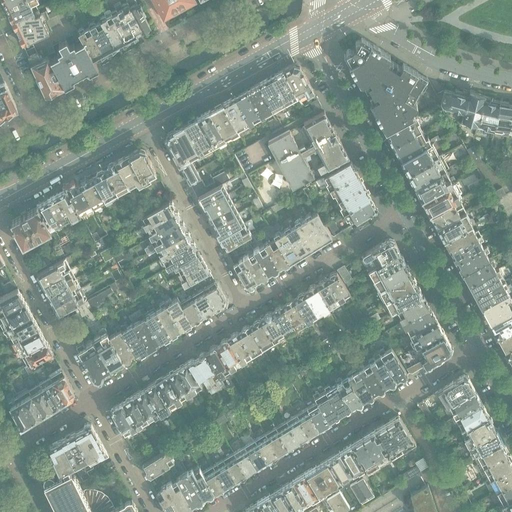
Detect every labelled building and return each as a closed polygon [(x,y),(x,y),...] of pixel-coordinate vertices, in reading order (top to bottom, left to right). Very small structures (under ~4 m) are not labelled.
[(38,8),(35,3),(40,1),(39,0),(22,0),(8,7),(10,11),(9,11),(9,13),(8,13),(12,20),(27,14),(38,8)] [(150,26),(145,16),(146,16),(143,11),(142,11),(140,8),(142,7),(140,3),(138,5),(135,0),(126,0),(127,2),(121,5),(120,3),(115,6),(118,10),(111,13),(126,41),(130,39),(131,39),(133,40),(137,38),(137,35),(138,35),(137,33),(138,33),(138,32),(140,31),(140,32),(141,31),(142,31),(144,32),(149,29),(150,27),(149,26),(150,26)] [(194,0),(154,0),(164,17),(171,13),(174,14),(175,14),(180,11),(181,8),(185,5),(188,6),(194,3),(195,0),(194,0)] [(77,19),(69,5),(65,7),(73,22),(77,19)] [(44,21),(49,18),(48,14),(46,10),(40,13),(38,8),(27,14),(12,20),(15,27),(15,28),(16,28),(16,29),(17,29),(19,35),(19,36),(21,40),(23,44),(38,37),(49,32),(44,21)] [(126,41),(111,13),(106,16),(105,13),(98,17),(100,20),(115,47),(119,45),(120,45),(122,46),(126,44),(126,41)] [(115,47),(100,20),(95,22),(93,20),(87,23),(89,26),(104,53),(108,51),(109,51),(111,52),(115,50),(115,48),(115,47)] [(104,53),(89,26),(83,29),(82,26),(77,29),(84,41),(93,59),(97,57),(98,57),(100,58),(104,56),(104,54),(104,53)] [(412,81),(418,72),(403,63),(401,66),(388,58),(390,55),(362,38),(361,38),(360,40),(358,39),(357,40),(356,41),(355,42),(355,44),(356,45),(357,45),(355,48),(354,49),(352,50),(351,49),(349,48),(348,48),(346,49),(346,51),(346,52),(346,53),(344,54),(344,55),(360,84),(363,82),(363,83),(366,82),(368,86),(366,87),(365,89),(365,91),(365,93),(366,95),(368,96),(370,96),(373,100),(370,101),(370,102),(375,112),(402,97),(412,81)] [(98,68),(93,59),(84,41),(75,46),(74,44),(70,46),(66,39),(58,44),(64,54),(60,56),(61,58),(52,62),(64,86),(65,86),(76,81),(74,78),(75,78),(77,76),(77,77),(84,73),(86,71),(87,71),(88,74),(98,68)] [(64,86),(52,62),(48,55),(40,59),(36,51),(34,52),(28,55),(32,63),(46,95),(48,94),(50,94),(54,92),(55,91),(64,86)] [(315,95),(299,65),(298,64),(296,63),(294,64),(294,63),(283,70),(299,100),(306,96),(308,101),(317,97),(316,95),(315,95)] [(299,100),(283,70),(270,76),(271,77),(285,103),(295,98),(297,102),(299,100)] [(381,122),(405,108),(406,110),(409,109),(408,107),(411,105),(415,108),(417,105),(417,104),(417,103),(416,102),(413,100),(421,88),(424,89),(429,81),(426,80),(427,79),(426,77),(418,72),(412,81),(402,97),(375,112),(381,122)] [(281,105),(285,103),(271,77),(259,83),(273,110),(275,114),(283,109),(281,105)] [(17,108),(5,82),(0,83),(0,107),(4,117),(5,116),(7,117),(11,116),(11,115),(12,113),(15,111),(17,108)] [(273,110),(259,83),(246,90),(247,90),(261,116),(273,110)] [(463,112),(467,95),(462,94),(463,92),(455,90),(454,92),(444,89),(444,90),(436,94),(440,102),(443,108),(446,113),(452,109),(463,112)] [(261,116),(247,90),(235,96),(249,123),(261,116)] [(477,127),(483,99),(484,95),(475,92),(470,91),(468,95),(467,95),(463,112),(461,121),(461,123),(467,125),(466,127),(476,129),(477,127)] [(249,123),(235,96),(223,103),(237,129),(249,123)] [(321,106),(317,98),(310,102),(314,110),(321,106)] [(494,132),(499,101),(490,99),(489,101),(483,99),(477,127),(483,129),(494,132)] [(509,130),(511,113),(511,105),(509,105),(509,104),(508,104),(509,102),(499,100),(499,101),(494,132),(502,133),(500,141),(507,143),(508,138),(509,139),(510,134),(509,133),(509,130)] [(237,129),(223,103),(210,110),(225,138),(229,136),(230,138),(238,134),(236,130),(237,129)] [(386,132),(387,131),(416,115),(413,111),(415,108),(411,105),(408,107),(409,109),(406,110),(405,108),(381,122),(386,132)] [(448,116),(446,113),(443,108),(439,111),(437,116),(440,121),(448,116)] [(225,138),(210,110),(196,117),(196,118),(213,148),(225,141),(223,139),(225,138)] [(421,131),(417,123),(419,122),(417,117),(421,115),(425,113),(424,110),(416,115),(387,131),(389,136),(388,136),(393,146),(421,131)] [(341,143),(332,125),(331,125),(328,119),(328,118),(324,111),(310,119),(304,122),(305,125),(302,126),(302,129),(310,145),(306,147),(304,144),(299,147),(289,130),(268,142),(269,144),(293,187),(306,180),(306,181),(309,179),(309,178),(314,175),(305,159),(311,156),(309,152),(314,149),(315,151),(316,150),(322,163),(323,163),(317,166),(321,172),(348,157),(349,157),(349,156),(348,155),(345,150),(345,149),(344,148),(344,149),(341,143)] [(206,151),(213,148),(196,118),(183,125),(183,124),(198,152),(205,148),(206,151)] [(198,152),(183,124),(174,129),(174,130),(167,133),(165,138),(166,138),(166,139),(179,164),(179,163),(190,158),(190,159),(199,154),(198,152)] [(402,159),(432,142),(439,139),(437,135),(429,140),(428,138),(426,140),(421,131),(393,146),(398,155),(399,154),(402,159)] [(408,173),(439,155),(432,142),(402,159),(402,160),(404,164),(403,164),(404,165),(408,172),(407,172),(408,173)] [(477,152),(473,146),(466,149),(470,156),(477,152)] [(154,168),(145,151),(145,150),(139,148),(139,149),(129,154),(145,184),(150,182),(148,177),(156,172),(154,168)] [(481,160),(477,152),(470,156),(475,164),(481,160)] [(415,185),(446,168),(441,158),(445,155),(444,153),(439,155),(408,173),(408,174),(408,173),(412,181),(413,181),(415,185)] [(145,184),(129,154),(115,162),(130,188),(138,184),(140,187),(145,184)] [(205,186),(196,170),(190,159),(190,158),(179,163),(180,164),(185,174),(190,183),(197,196),(197,197),(211,189),(211,190),(212,189),(223,183),(230,179),(229,178),(225,170),(212,177),(214,181),(205,186)] [(325,182),(329,189),(357,173),(350,160),(324,175),(327,181),(325,182)] [(130,188),(115,162),(107,166),(109,168),(105,170),(118,195),(125,209),(128,207),(122,195),(121,196),(120,194),(130,188)] [(422,200),(423,200),(453,183),(452,182),(455,180),(453,176),(450,178),(445,170),(447,169),(446,168),(415,185),(415,186),(420,194),(419,194),(422,200)] [(118,195),(105,170),(102,169),(97,171),(97,174),(92,177),(105,202),(118,195)] [(338,200),(364,184),(357,172),(357,173),(329,189),(332,195),(334,194),(338,200)] [(105,202),(92,177),(88,179),(85,178),(80,181),(80,184),(93,208),(105,202)] [(475,190),(483,185),(480,181),(473,185),(475,190)] [(204,206),(228,193),(223,183),(212,189),(211,190),(199,196),(204,206)] [(430,214),(461,198),(453,183),(423,200),(427,208),(430,214)] [(93,208),(80,184),(76,186),(75,184),(66,188),(67,189),(81,215),(93,208)] [(342,214),(370,197),(371,197),(364,184),(338,200),(341,207),(339,208),(342,214)] [(152,198),(150,193),(146,187),(144,188),(147,194),(149,199),(152,198)] [(506,194),(505,194),(502,188),(490,194),(494,201),(506,194)] [(75,217),(77,215),(79,214),(80,215),(81,215),(67,189),(57,194),(56,194),(69,219),(74,216),(75,217)] [(465,211),(462,204),(463,204),(461,201),(460,201),(465,198),(468,200),(473,197),(471,192),(461,198),(430,214),(430,215),(431,214),(433,217),(432,217),(433,218),(437,227),(465,211)] [(210,216),(233,203),(228,193),(204,206),(210,216)] [(70,220),(56,194),(47,199),(60,224),(64,221),(65,222),(70,220)] [(374,211),(374,210),(375,206),(370,197),(342,214),(346,220),(349,219),(352,225),(357,222),(374,211)] [(60,224),(47,199),(36,205),(37,207),(49,229),(54,227),(55,228),(60,225),(60,224)] [(145,228),(175,211),(173,208),(174,206),(174,205),(172,201),(169,201),(143,215),(145,220),(142,222),(143,225),(141,226),(142,229),(145,227),(145,228)] [(215,226),(239,213),(233,203),(210,216),(215,226)] [(332,235),(316,211),(311,214),(310,213),(307,215),(306,212),(302,206),(300,208),(305,216),(321,242),(325,239),(327,240),(331,238),(332,235)] [(49,229),(37,207),(23,214),(38,238),(51,231),(49,229)] [(150,237),(180,221),(178,218),(179,216),(180,215),(177,211),(175,211),(145,228),(150,237)] [(472,225),(475,223),(473,218),(469,218),(465,211),(437,227),(444,239),(472,225)] [(244,223),(239,213),(215,226),(221,236),(244,223)] [(38,238),(23,214),(11,221),(13,225),(12,225),(13,227),(23,246),(38,238)] [(321,242),(305,216),(304,216),(305,218),(299,222),(298,220),(293,222),(294,224),(309,249),(310,248),(314,246),(316,246),(316,247),(320,244),(321,242)] [(338,229),(333,219),(326,223),(332,231),(333,232),(338,229)] [(156,248),(186,231),(184,228),(185,226),(183,221),(182,221),(180,221),(150,237),(156,248)] [(240,240),(245,237),(251,234),(248,228),(247,229),(244,223),(221,236),(219,237),(222,243),(225,244),(227,247),(235,243),(240,240)] [(309,249),(294,224),(288,228),(287,226),(283,228),(284,230),(299,255),(300,255),(304,252),(306,253),(310,251),(310,250),(310,248),(309,249)] [(299,255),(284,230),(280,233),(279,231),(275,233),(274,231),(275,231),(271,225),(268,227),(274,238),(289,261),(290,261),(293,259),(296,260),(300,257),(299,257),(300,255),(299,255)] [(450,251),(481,235),(478,229),(475,231),(472,225),(444,239),(450,251)] [(161,258),(191,241),(189,238),(190,236),(188,231),(186,231),(156,248),(161,258)] [(100,238),(98,234),(96,232),(91,234),(93,237),(95,241),(100,238)] [(456,262),(484,247),(480,242),(484,240),(481,235),(450,251),(452,254),(452,255),(456,262)] [(289,261),(274,238),(269,241),(269,240),(263,243),(264,244),(265,244),(279,268),(282,265),(285,266),(291,263),(290,261),(289,261)] [(374,265),(398,251),(398,250),(399,249),(394,241),(393,239),(389,238),(388,238),(362,254),(366,260),(370,257),(374,265)] [(85,247),(81,240),(72,245),(76,252),(85,247)] [(172,265),(196,251),(195,248),(196,246),(194,241),(193,242),(191,241),(161,258),(167,268),(172,265)] [(489,258),(486,253),(489,251),(488,247),(494,244),(493,242),(484,247),(456,262),(458,265),(458,266),(462,274),(464,273),(489,258)] [(70,243),(63,247),(66,253),(74,249),(70,243)] [(155,249),(152,243),(144,248),(147,253),(155,249)] [(279,268),(265,244),(264,244),(259,248),(258,247),(253,250),(253,251),(268,274),(272,272),(274,273),(278,270),(279,268)] [(53,258),(63,253),(61,249),(51,254),(53,258)] [(181,274),(204,261),(198,250),(196,251),(172,265),(174,269),(178,268),(181,274)] [(268,274),(253,251),(248,254),(248,253),(243,256),(257,281),(261,278),(264,279),(268,277),(268,274)] [(409,272),(404,262),(404,258),(402,255),(400,254),(398,251),(374,265),(368,268),(379,289),(409,272)] [(36,270),(51,263),(47,256),(33,264),(36,270)] [(257,281),(243,256),(237,259),(238,261),(233,264),(245,286),(250,288),(250,287),(255,284),(254,283),(257,281)] [(496,270),(496,269),(493,264),(495,263),(492,257),(489,258),(464,273),(466,276),(466,277),(465,279),(467,283),(468,283),(470,283),(470,284),(496,270)] [(64,258),(38,273),(43,283),(65,271),(70,268),(65,258),(64,258)] [(185,285),(210,271),(204,261),(181,274),(183,278),(180,280),(183,286),(185,285)] [(352,278),(344,265),(337,270),(338,271),(345,282),(350,279),(352,278)] [(65,271),(43,283),(48,293),(75,278),(73,273),(70,268),(65,271)] [(122,276),(118,268),(112,271),(110,272),(114,280),(122,276)] [(124,271),(123,272),(126,278),(127,277),(132,274),(128,268),(124,271)] [(502,281),(499,275),(501,274),(498,268),(496,269),(496,270),(470,284),(472,287),(472,288),(471,290),(473,294),(474,294),(476,295),(502,281)] [(350,294),(337,272),(334,272),(330,274),(329,276),(326,278),(337,297),(336,297),(338,302),(339,303),(345,299),(345,298),(350,294)] [(383,302),(386,301),(416,284),(409,272),(379,289),(377,290),(383,302)] [(133,287),(127,277),(123,280),(129,290),(133,287)] [(75,278),(48,293),(53,302),(54,302),(81,288),(75,278)] [(337,297),(326,278),(323,278),(319,280),(319,283),(315,285),(326,303),(325,304),(327,308),(328,309),(335,305),(334,304),(338,302),(336,297),(337,297)] [(483,307),(508,292),(511,290),(511,286),(510,283),(507,285),(504,279),(502,281),(476,295),(478,299),(478,301),(477,301),(480,305),(482,306),(483,307)] [(5,291),(16,285),(13,280),(2,286),(5,291)] [(224,299),(215,281),(203,288),(215,309),(223,304),(225,299),(224,299)] [(118,289),(115,284),(114,282),(109,285),(111,287),(114,291),(118,289)] [(326,303),(315,285),(313,284),(309,287),(308,289),(304,292),(315,310),(314,311),(316,315),(317,316),(324,312),(323,311),(327,308),(325,304),(326,303)] [(396,310),(422,295),(420,292),(421,289),(419,286),(416,284),(386,301),(392,312),(396,310)] [(111,287),(99,293),(102,299),(114,292),(113,291),(111,287)] [(25,301),(18,288),(0,297),(0,307),(1,306),(5,313),(25,301)] [(81,288),(54,302),(59,313),(86,298),(81,288)] [(215,309),(203,288),(191,295),(203,316),(215,309)] [(315,310),(304,292),(302,291),(298,293),(297,296),(293,298),(304,317),(303,317),(306,322),(306,323),(313,319),(312,318),(316,315),(314,311),(315,310)] [(485,316),(511,301),(511,299),(508,292),(483,307),(483,309),(483,311),(485,316)] [(90,305),(102,299),(99,293),(87,300),(90,305)] [(402,322),(430,307),(428,303),(426,299),(423,294),(422,295),(396,310),(400,316),(399,317),(402,322)] [(203,316),(191,295),(179,302),(192,323),(203,316)] [(192,323),(179,302),(177,298),(171,301),(170,299),(164,302),(181,329),(185,327),(192,323)] [(304,317),(293,298),(291,298),(287,300),(286,303),(282,305),(293,323),(292,324),(294,329),(295,330),(302,326),(301,324),(306,322),(303,317),(304,317)] [(80,305),(74,308),(77,313),(78,315),(79,314),(80,314),(81,317),(90,312),(89,309),(91,307),(90,305),(87,300),(80,305)] [(4,330),(32,314),(25,301),(5,313),(8,319),(0,323),(4,330)] [(491,323),(511,312),(511,301),(485,316),(488,320),(490,321),(491,323)] [(181,329),(164,302),(160,304),(161,307),(156,310),(171,336),(179,331),(178,331),(181,329)] [(293,323),(282,305),(280,305),(276,307),(275,310),(271,312),(283,330),(281,331),(284,335),(284,337),(291,332),(290,331),(294,329),(292,324),(293,323)] [(410,334),(437,319),(434,315),(432,311),(430,307),(402,322),(405,328),(406,327),(410,334)] [(160,342),(144,314),(142,313),(140,309),(129,316),(133,324),(149,349),(157,345),(157,344),(160,342)] [(171,336),(156,310),(149,314),(148,312),(144,314),(160,342),(163,340),(164,340),(171,336)] [(283,330),(271,312),(269,311),(265,314),(264,316),(260,319),(271,337),(270,338),(273,342),(273,343),(279,340),(278,339),(284,335),(281,331),(283,330)] [(511,329),(511,312),(491,323),(492,324),(494,328),(493,330),(493,331),(496,336),(498,336),(499,336),(499,337),(511,329)] [(39,327),(32,314),(4,330),(7,336),(15,332),(19,338),(39,327)] [(271,337),(260,319),(257,318),(254,321),(253,323),(249,325),(260,344),(258,345),(261,350),(262,351),(269,347),(268,345),(273,342),(270,338),(271,337)] [(414,346),(443,330),(437,319),(410,334),(413,340),(410,342),(413,348),(414,347),(414,346)] [(149,349),(133,324),(128,327),(125,323),(119,327),(136,354),(137,355),(140,353),(141,354),(149,349)] [(136,354),(119,327),(118,325),(113,328),(115,332),(109,336),(124,360),(125,361),(128,362),(132,360),(132,357),(132,356),(136,354)] [(260,344),(249,325),(249,326),(246,325),(242,327),(242,330),(238,332),(249,351),(248,352),(251,356),(252,357),(258,353),(257,352),(261,350),(258,345),(260,344)] [(20,355),(47,341),(46,340),(39,328),(39,327),(19,338),(22,345),(14,350),(18,356),(20,355)] [(124,360),(109,336),(104,329),(97,332),(100,336),(93,340),(111,368),(124,360)] [(505,348),(511,344),(511,329),(499,337),(505,348)] [(412,373),(449,350),(451,345),(443,331),(443,330),(414,346),(414,347),(421,360),(407,368),(409,373),(412,373)] [(341,341),(344,340),(348,337),(344,331),(333,339),(336,343),(337,344),(341,341)] [(249,351),(238,332),(235,332),(231,334),(231,337),(228,338),(240,357),(239,358),(241,362),(242,363),(248,359),(247,358),(251,356),(248,352),(249,351)] [(362,340),(358,334),(354,337),(358,343),(362,340)] [(240,357),(228,338),(228,339),(225,338),(221,341),(220,343),(217,345),(228,364),(230,367),(236,364),(236,365),(241,362),(239,358),(240,357)] [(111,368),(93,340),(84,345),(82,341),(76,344),(78,348),(94,378),(98,379),(98,380),(102,377),(103,373),(111,368)] [(39,359),(53,352),(47,341),(20,355),(27,367),(28,366),(39,359)] [(217,345),(216,346),(214,345),(210,347),(209,350),(206,352),(219,374),(220,377),(225,374),(225,373),(230,369),(230,370),(231,369),(230,367),(228,364),(217,345)] [(407,374),(396,356),(391,347),(385,351),(383,347),(378,350),(381,355),(397,380),(400,378),(403,379),(406,377),(407,374)] [(322,360),(332,354),(329,349),(319,355),(322,360)] [(219,374),(206,352),(203,352),(199,354),(199,356),(197,358),(215,389),(224,383),(218,375),(219,374)] [(397,380),(381,355),(376,358),(375,356),(369,360),(370,362),(386,387),(389,385),(392,386),(395,383),(396,380),(397,380)] [(215,389),(197,358),(195,359),(192,359),(187,362),(201,385),(202,385),(202,384),(206,382),(212,391),(215,389)] [(201,385),(187,362),(184,364),(180,366),(177,368),(193,394),(198,391),(197,388),(201,385)] [(386,387),(370,362),(364,365),(363,363),(358,366),(359,369),(374,394),(378,391),(381,392),(384,390),(385,387),(386,387)] [(74,391),(62,369),(61,367),(49,374),(50,377),(64,401),(72,396),(74,391)] [(193,394),(177,368),(173,370),(170,372),(167,374),(181,398),(182,398),(187,394),(188,396),(193,394)] [(374,394),(359,369),(354,372),(353,369),(346,373),(363,401),(367,398),(370,399),(373,397),(374,394)] [(363,401),(346,373),(335,380),(337,382),(352,407),(356,405),(359,406),(362,404),(363,401)] [(181,398),(167,374),(155,381),(170,407),(176,403),(178,406),(184,402),(182,398),(181,398)] [(446,405),(448,404),(474,388),(473,387),(474,387),(469,379),(468,376),(463,375),(443,387),(443,388),(438,391),(446,405)] [(64,401),(50,377),(39,383),(53,408),(64,401)] [(285,383),(282,378),(276,382),(280,387),(285,383)] [(170,407),(155,381),(144,388),(161,416),(167,413),(165,410),(170,407)] [(352,407),(337,382),(331,386),(330,383),(324,387),(325,389),(341,414),(345,412),(348,413),(351,411),(352,408),(352,407)] [(53,408),(39,383),(29,390),(43,414),(53,408)] [(259,391),(267,387),(265,383),(257,388),(259,391)] [(248,398),(259,391),(257,388),(256,386),(245,393),(248,398)] [(161,416),(144,388),(133,395),(149,420),(155,416),(156,419),(161,416)] [(455,416),(481,401),(478,396),(476,392),(474,388),(448,404),(452,411),(455,416)] [(341,414),(325,389),(319,393),(317,391),(312,394),(315,398),(316,397),(318,400),(331,420),(334,419),(336,420),(340,417),(340,415),(341,414)] [(43,414),(29,390),(18,396),(32,421),(43,414)] [(272,397),(270,394),(268,391),(264,394),(268,400),(272,397)] [(143,423),(149,420),(133,395),(122,401),(139,430),(145,426),(143,423)] [(32,421),(18,396),(8,402),(21,428),(32,421)] [(331,420),(318,400),(307,407),(320,429),(320,430),(331,423),(330,421),(331,420)] [(432,413),(423,400),(417,403),(425,418),(432,413)] [(139,430),(122,401),(118,404),(114,406),(113,407),(112,410),(112,412),(113,412),(113,413),(114,415),(116,418),(118,422),(120,426),(121,428),(121,427),(122,429),(125,434),(132,430),(133,433),(139,430)] [(461,429),(488,414),(485,409),(486,409),(483,405),(481,401),(455,416),(461,428),(461,429)] [(320,429),(307,407),(296,414),(310,436),(320,429)] [(229,411),(224,414),(228,420),(228,421),(234,418),(232,415),(229,411)] [(310,436),(296,414),(286,420),(299,442),(310,436)] [(489,432),(495,428),(492,422),(488,414),(461,429),(469,443),(489,432)] [(416,443),(399,415),(374,430),(392,458),(416,443)] [(443,426),(453,421),(453,420),(452,418),(441,424),(443,426)] [(439,425),(436,419),(428,424),(431,430),(439,425)] [(299,442),(286,420),(275,427),(289,448),(299,442)] [(109,455),(95,430),(94,430),(91,424),(90,423),(88,423),(84,424),(84,427),(84,428),(83,428),(76,432),(91,462),(99,458),(100,459),(101,459),(109,455)] [(195,432),(199,429),(197,426),(188,431),(189,432),(190,434),(191,435),(193,433),(195,432)] [(289,448),(275,427),(265,433),(278,455),(289,448)] [(176,439),(186,432),(184,428),(178,431),(173,435),(176,439)] [(475,455),(502,440),(498,433),(496,429),(495,428),(489,432),(469,443),(475,455)] [(392,458),(374,430),(351,444),(367,471),(368,473),(392,458)] [(91,462),(76,432),(75,431),(61,439),(74,464),(83,481),(91,477),(87,471),(94,467),(91,462)] [(278,455),(265,433),(254,440),(267,461),(268,462),(278,455)] [(110,503),(106,497),(100,492),(93,490),(86,490),(83,491),(74,473),(72,474),(68,467),(74,464),(61,439),(49,446),(61,474),(55,477),(54,475),(52,474),(50,473),(48,474),(46,475),(44,476),(44,478),(44,481),(44,482),(59,511),(122,511),(119,505),(113,508),(110,503)] [(267,461),(254,440),(244,446),(257,468),(267,461)] [(506,454),(504,449),(506,448),(502,440),(475,455),(476,455),(482,467),(506,454)] [(453,453),(464,446),(462,441),(458,443),(459,444),(451,449),(453,453)] [(367,471),(351,444),(339,451),(339,452),(353,475),(358,472),(359,475),(355,478),(366,496),(373,493),(361,474),(367,471)] [(169,462),(173,460),(170,455),(173,452),(169,446),(143,464),(145,468),(144,471),(146,474),(149,475),(169,462)] [(257,468),(244,446),(233,452),(247,474),(257,468)] [(139,456),(137,457),(140,463),(142,462),(154,454),(152,451),(151,449),(150,449),(139,456)] [(247,474),(233,452),(222,458),(236,481),(247,474)] [(349,478),(353,475),(339,452),(327,458),(343,485),(349,482),(360,500),(366,496),(355,478),(351,480),(349,478)] [(489,479),(511,466),(511,464),(511,462),(511,458),(510,454),(507,453),(506,454),(482,467),(489,479)] [(236,481),(222,458),(212,464),(226,487),(236,481)] [(343,485),(327,458),(316,465),(343,510),(349,507),(338,488),(343,485)] [(226,487),(212,464),(202,471),(214,492),(215,494),(226,487)] [(340,511),(343,510),(316,465),(304,472),(320,499),(325,496),(335,511),(340,511)] [(495,491),(511,482),(511,466),(489,479),(495,491)] [(214,492),(202,471),(199,467),(194,470),(192,468),(186,471),(187,473),(203,498),(207,496),(210,497),(213,495),(214,492)] [(320,499),(304,472),(292,480),(307,504),(311,501),(313,503),(308,506),(311,511),(320,511),(315,502),(320,499)] [(203,498),(187,473),(182,475),(182,474),(176,477),(192,505),(196,503),(199,503),(202,501),(203,498)] [(192,505),(176,477),(175,478),(176,479),(172,482),(171,481),(166,484),(181,511),(185,510),(188,510),(192,508),(192,505)] [(303,507),(307,504),(292,480),(281,487),(296,511),(301,509),(303,511),(311,511),(308,506),(304,509),(303,507)] [(502,504),(511,498),(511,482),(495,491),(502,504)] [(437,511),(428,483),(421,487),(419,485),(416,488),(417,490),(410,494),(416,511),(437,511)] [(181,511),(166,484),(160,487),(162,490),(156,493),(166,511),(181,511)] [(388,491),(384,485),(378,489),(382,495),(388,491)] [(295,511),(296,511),(281,487),(269,494),(280,511),(295,511)] [(280,511),(269,494),(258,501),(264,511),(280,511)] [(505,511),(511,511),(511,498),(502,504),(498,505),(502,511),(505,510),(505,511)] [(138,511),(132,499),(119,505),(122,511),(138,511)] [(264,511),(258,501),(245,508),(247,511),(264,511)]
